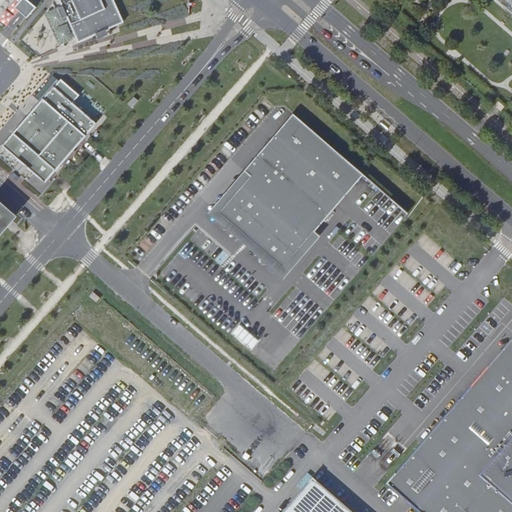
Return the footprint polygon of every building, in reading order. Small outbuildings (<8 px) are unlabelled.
[(20,0),(21,0),(16,7),(24,14),(27,17),(37,6),(34,3),(30,0),(20,0)] [(124,21),(114,0),(57,0),(76,42),(124,21)] [(511,0),(492,0),(490,4),(511,22),(511,0)] [(58,84),(35,109),(80,148),(102,123),(58,84)] [(369,174),(297,106),(214,204),(285,264),(369,174)] [(35,109),(2,148),(46,187),(80,148),(35,109)] [(380,207),(385,219),(381,221),(385,230),(408,220),(398,199),(380,207)] [(251,348),(257,340),(240,325),(234,333),(251,348)] [(511,511),(511,339),(386,484),(417,511),(511,511)] [(20,458),(42,434),(29,422),(7,447),(20,458)] [(350,511),(312,479),(282,511),(350,511)]
